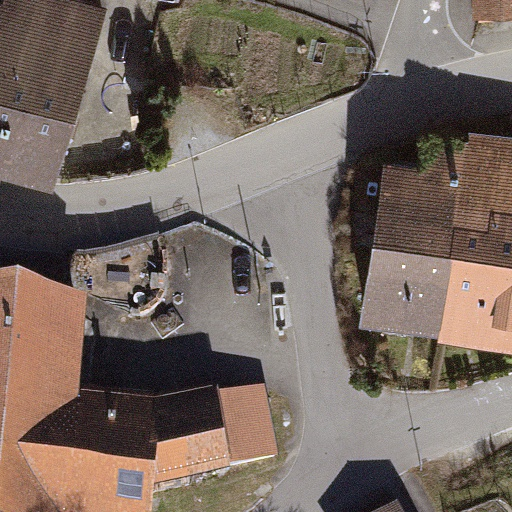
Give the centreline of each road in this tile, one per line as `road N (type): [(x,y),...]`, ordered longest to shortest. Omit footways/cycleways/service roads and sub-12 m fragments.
road 1 (tertiary): [(345,457),(299,250),(258,163)]
road 2 (tertiary): [(0,211),(112,217),(258,163)]
road 3 (tertiary): [(258,163),(433,100)]
road 4 (residential): [(511,404),(345,457)]
